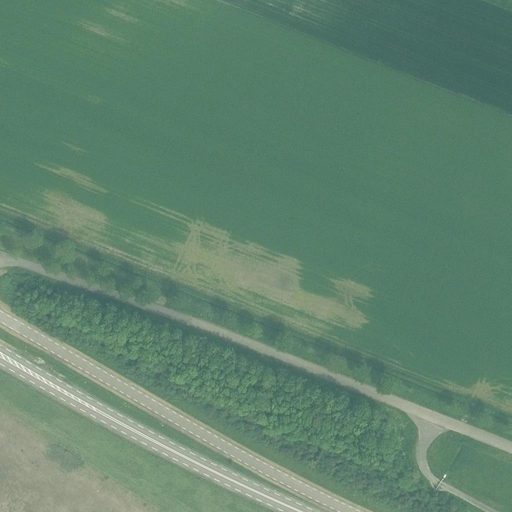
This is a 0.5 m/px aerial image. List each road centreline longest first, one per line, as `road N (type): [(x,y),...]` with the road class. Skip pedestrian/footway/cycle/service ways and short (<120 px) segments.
road 1 (unclassified): [(426,415),(0,256)]
road 2 (unclassified): [(349,511),(0,316)]
road 3 (primary): [(299,511),(0,355)]
road 4 (unclassified): [(491,511),(424,470),(426,415)]
